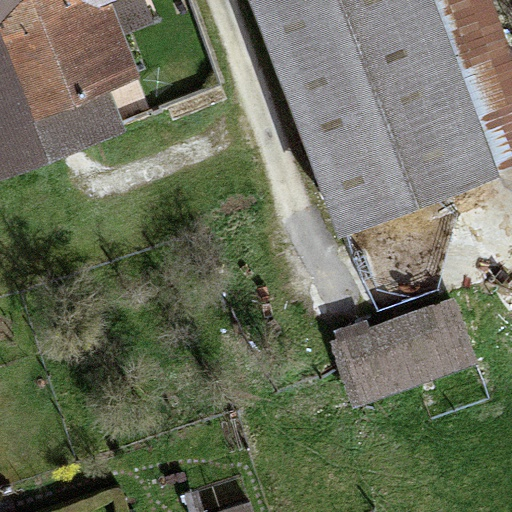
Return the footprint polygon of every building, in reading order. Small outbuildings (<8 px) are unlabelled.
[(0,0),(0,12),(1,15),(29,100),(108,74),(134,65),(111,0),(0,0)] [(435,0),(268,0),(349,212),(495,156),(435,0)] [(0,110),(29,100),(1,15),(0,15),(0,110)] [(125,125),(108,74),(29,100),(47,152),(125,125)] [(0,167),(47,152),(29,100),(0,110),(0,167)] [(449,299),(337,340),(359,400),(471,359),(449,299)]
